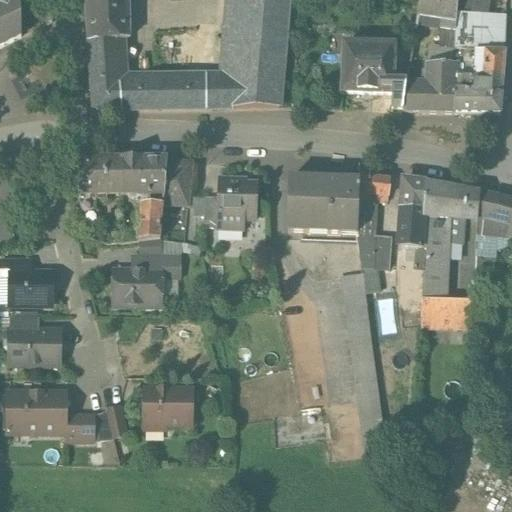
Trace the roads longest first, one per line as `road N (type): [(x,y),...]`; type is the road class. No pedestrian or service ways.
road 1 (tertiary): [(511,174),(308,147),(52,137)]
road 2 (unknown): [(268,146),(271,230),(310,314),(337,425)]
road 3 (residential): [(100,379),(51,183),(52,137)]
